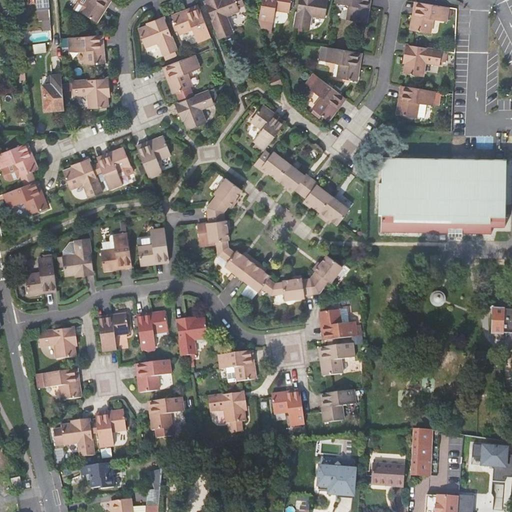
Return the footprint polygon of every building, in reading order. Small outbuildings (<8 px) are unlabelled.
[(101,10),(107,0),(86,0),(80,11),(96,21),(102,11),(101,10)] [(217,33),(231,28),(225,15),(238,9),(237,6),(243,3),(241,0),(204,0),(205,2),(207,5),(211,16),(217,33)] [(261,0),(258,20),(271,22),(274,8),(288,10),(289,0),(261,0)] [(298,0),(294,25),(308,27),(311,13),(325,15),(327,0),(298,0)] [(348,18),(362,21),(366,21),(368,10),(366,9),(367,0),(335,0),(335,2),(349,5),(348,18)] [(415,20),(412,19),(411,29),(413,30),(430,33),(432,19),(446,21),(448,6),(417,1),(415,20)] [(44,30),(52,29),(51,25),(49,3),(42,4),(44,30)] [(185,10),(180,12),(181,13),(199,7),(198,5),(185,10)] [(181,13),(180,12),(171,16),(178,33),(191,28),(197,41),(210,36),(204,19),(199,9),(199,7),(181,13)] [(174,50),(177,49),(164,18),(163,16),(155,19),(147,22),(148,24),(138,28),(145,45),(157,41),(163,54),(174,50)] [(232,32),(231,28),(217,33),(219,37),(232,32)] [(101,51),(99,34),(69,36),(70,51),(84,50),(86,64),(104,62),(103,51),(101,51)] [(439,63),(441,49),(411,45),(408,44),(405,44),(404,55),(403,62),(405,62),(404,72),(407,73),(423,76),(425,61),(439,63)] [(357,69),(359,52),(357,51),(328,46),(325,60),(340,63),(338,76),(352,79),(356,80),(358,69),(357,69)] [(200,68),(194,54),(180,59),(165,65),(171,82),(169,82),(173,93),(176,93),(192,86),(186,73),(200,68)] [(171,82),(165,65),(163,66),(168,80),(169,82),(171,82)] [(58,110),(65,110),(62,81),(62,75),(55,76),(58,110)] [(276,75),(268,78),(271,86),(279,83),(276,75)] [(46,111),(58,110),(55,76),(53,76),(53,86),(44,86),(46,111)] [(312,108),(325,117),(328,120),(335,110),(334,109),(343,96),(342,95),(318,76),(310,88),(321,97),(312,108)] [(89,107),(108,105),(107,95),(109,95),(108,77),(105,77),(72,80),(73,94),(88,93),(89,107)] [(401,103),(399,102),(397,113),(401,114),(417,116),(419,103),(432,104),(434,90),(405,86),(404,85),(401,103)] [(216,95),(213,88),(180,101),(177,102),(175,103),(179,113),(181,120),(184,119),(188,129),(205,121),(200,108),(214,103),(213,101),(211,97),(216,95)] [(334,109),(335,110),(345,97),(343,96),(334,109)] [(253,140),(264,149),(283,123),(270,113),(271,112),(262,105),(260,107),(250,121),(261,129),(253,140)] [(270,113),(283,123),(284,122),(273,113),(271,112),(270,113)] [(170,153),(165,139),(163,136),(153,140),(154,141),(137,148),(138,150),(148,177),(162,172),(157,158),(170,153)] [(154,141),(153,140),(149,141),(136,146),(137,148),(154,141)] [(32,160),(33,159),(31,155),(26,142),(25,143),(32,160)] [(31,171),(33,170),(36,169),(33,159),(32,160),(25,143),(23,144),(0,152),(5,166),(6,166),(10,176),(13,177),(24,174),(31,171)] [(113,153),(97,159),(98,161),(98,162),(102,171),(109,189),(122,184),(117,170),(130,165),(126,154),(123,147),(112,151),(113,153)] [(261,166),(269,172),(277,178),(289,163),(273,151),(270,155),(263,150),(253,164),(259,168),(261,166)] [(505,227),(508,158),(385,154),(384,179),(381,179),(380,211),(382,212),(382,230),(449,233),(449,236),(463,236),(464,233),(491,234),(491,226),(505,227)] [(102,191),(95,174),(91,165),(91,164),(89,160),(88,158),(73,164),(71,165),(72,167),(63,171),(64,175),(70,189),(82,183),(88,197),(102,191)] [(95,174),(102,171),(98,162),(91,165),(95,174)] [(304,174),(289,163),(277,178),(285,184),(292,190),(294,188),(300,193),(311,178),(305,173),(304,174)] [(31,171),(24,174),(27,183),(35,180),(31,171)] [(317,183),(311,178),(300,193),(306,197),(304,199),(311,205),(320,211),(326,203),(331,196),(316,184),(317,183)] [(229,205),(235,197),(241,189),(227,179),(215,195),(215,197),(207,207),(208,213),(223,212),(228,204),(229,205)] [(47,206),(43,197),(41,197),(35,180),(27,183),(5,192),(10,206),(23,200),(29,213),(47,206)] [(349,209),(331,196),(326,203),(320,211),(317,214),(325,220),(328,217),(331,220),(337,224),(349,209)] [(235,197),(229,205),(231,207),(237,199),(235,197)] [(217,241),(218,252),(228,247),(227,239),(228,239),(227,228),(225,219),(224,219),(223,212),(208,213),(209,222),(206,222),(209,242),(217,241)] [(151,261),(168,259),(164,228),(150,229),(151,235),(145,236),(144,237),(139,238),(138,240),(139,245),(138,245),(141,264),(151,263),(151,261)] [(114,266),(131,264),(127,233),(125,233),(115,234),(112,234),(110,238),(111,240),(103,242),(104,248),(102,248),(102,250),(101,250),(104,269),(114,268),(114,266)] [(75,239),(75,241),(70,241),(64,251),(65,255),(63,256),(66,274),(75,273),(75,276),(84,274),(93,273),(93,271),(88,237),(75,239)] [(245,257),(241,254),(236,250),(234,252),(228,247),(218,252),(219,253),(228,260),(224,265),(235,274),(241,278),(255,259),(247,253),(245,257)] [(343,267),(334,260),(327,255),(320,263),(315,271),(310,278),(312,294),(319,293),(327,281),(330,283),(343,267)] [(38,290),(56,288),(52,256),(37,258),(38,272),(25,274),(28,294),(38,292),(38,290)] [(261,269),(264,266),(255,259),(241,278),(247,283),(248,284),(241,293),(248,298),(250,298),(253,297),(257,291),(258,292),(262,287),(271,294),(274,282),(268,278),(270,276),(264,272),(261,269)] [(283,300),(304,297),(304,295),(312,294),(310,278),(302,279),(302,277),(292,279),(282,280),(282,282),(275,283),(274,282),(271,294),(281,293),(283,300)] [(433,306),(437,308),(440,307),(444,305),(445,302),(445,298),(443,294),(440,293),(438,292),(434,293),(431,295),(429,299),(430,303),(433,306)] [(347,307),(321,311),(319,312),(321,322),(322,322),(325,340),(327,340),(337,339),(356,336),(355,325),(354,321),(349,322),(347,307)] [(511,310),(494,309),(493,333),(511,333),(511,310)] [(155,315),(136,317),(141,351),(156,348),(154,334),(168,332),(165,311),(154,313),(155,315)] [(116,316),(98,319),(102,351),(116,349),(114,335),(128,333),(125,313),(116,315),(116,316)] [(194,317),(184,318),(176,320),(176,322),(181,355),(189,355),(195,355),(193,339),(207,338),(204,318),(195,320),(194,317)] [(55,358),(73,356),(75,356),(74,346),(76,345),(75,335),(74,327),(71,327),(37,332),(39,347),(54,345),(55,358)] [(337,345),(327,346),(320,347),(322,364),(321,364),(323,375),(327,375),(342,373),(340,358),(354,356),(352,342),(337,345)] [(236,381),(237,381),(255,379),(253,367),(252,367),(249,350),(235,352),(217,355),(219,369),(234,367),(236,381)] [(474,364),(484,364),(485,352),(474,352),(474,364)] [(140,383),(138,383),(139,392),(145,391),(150,391),(159,390),(157,376),(170,374),(169,359),(142,363),(137,364),(140,383)] [(61,399),(77,397),(80,397),(79,387),(77,387),(74,369),(42,373),(45,387),(59,385),(61,399)] [(324,411),(323,411),(324,422),(343,420),(341,405),(355,403),(353,389),(329,392),(322,393),(324,411)] [(246,410),(245,400),(244,400),(243,392),(242,392),(239,392),(207,397),(209,411),(226,409),(228,423),(230,423),(242,421),(246,421),(245,411),(246,410)] [(283,394),(283,393),(271,394),(271,397),(273,412),(288,411),(290,425),(303,423),(302,414),(299,392),(283,394)] [(153,418),(150,419),(152,429),(171,427),(169,413),(183,411),(181,397),(152,401),(150,401),(153,418)] [(126,430),(123,410),(112,412),(112,414),(95,416),(96,424),(97,434),(99,448),(113,445),(112,432),(126,430)] [(94,455),(91,434),(89,425),(89,421),(89,418),(86,418),(80,419),(70,421),(70,423),(61,425),(61,429),(53,430),(55,442),(63,441),(63,444),(77,442),(80,457),(94,455)] [(242,421),(230,423),(231,432),(243,430),(242,421)] [(428,474),(430,430),(415,429),(412,473),(428,474)] [(320,441),(362,437),(363,432),(315,436),(314,444),(320,444),(320,441)] [(511,443),(487,442),(486,453),(511,454),(511,443)] [(330,467),(319,467),(318,490),(328,490),(328,493),(350,494),(350,487),(353,487),(354,469),(343,468),(337,461),(330,467)] [(113,477),(111,463),(101,464),(83,466),(84,474),(91,473),(91,478),(90,479),(91,488),(99,487),(99,489),(113,488),(112,478),(113,477)] [(371,484),(385,485),(386,482),(403,483),(404,465),(372,463),(371,484)] [(155,487),(160,486),(162,469),(151,472),(155,487)] [(20,477),(11,479),(13,488),(22,486),(20,477)] [(458,511),(459,506),(461,486),(441,485),(440,493),(427,492),(425,511),(458,511)] [(158,511),(160,487),(148,489),(147,504),(133,506),(132,499),(112,502),(113,506),(113,511),(158,511)]
